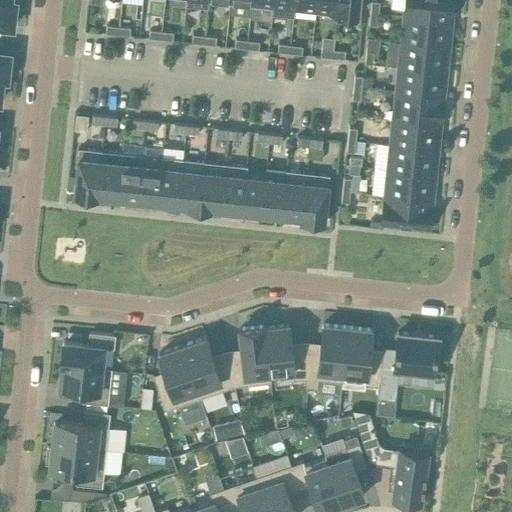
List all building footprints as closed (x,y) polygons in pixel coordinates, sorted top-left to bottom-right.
[(0,0),(0,24),(13,26),(15,4),(15,1),(0,0)] [(272,0),(272,5),(271,13),(294,16),(295,8),(295,0),(272,0)] [(316,0),(295,0),(295,8),(316,10),(316,0)] [(337,12),(337,0),(316,0),(316,10),(337,12)] [(337,0),(337,12),(336,20),(357,22),(359,0),(337,0)] [(380,1),(371,0),(370,11),(378,12),(380,1)] [(452,0),(405,0),(404,14),(451,19),(452,0)] [(378,12),(370,11),(369,24),(377,25),(378,12)] [(451,19),(404,14),(402,40),(448,45),(451,19)] [(119,25),(107,24),(106,32),(118,34),(119,25)] [(131,27),(119,25),(118,34),(130,35),(131,27)] [(161,30),(150,29),(149,37),(161,38),(161,30)] [(174,31),(161,30),(161,38),(173,39),(174,31)] [(204,35),(193,33),(192,42),(204,43),(204,35)] [(217,36),(204,35),(204,43),(216,44),(217,36)] [(247,39),(236,38),(235,46),(246,47),(247,39)] [(376,39),(368,38),(365,62),(373,63),(376,39)] [(260,41),(247,39),(246,47),(259,49),(260,41)] [(448,45),(402,40),(399,66),(445,71),(448,45)] [(290,44),(278,43),(278,51),(289,52),(290,44)] [(302,45),(290,44),(289,52),(302,53),(302,45)] [(333,49),(321,47),(321,55),(332,57),(333,49)] [(345,50),(333,49),(332,57),(344,58),(345,50)] [(0,75),(7,77),(10,52),(0,51),(0,75)] [(445,71),(399,66),(396,92),(442,97),(445,71)] [(363,75),(355,74),(353,87),(361,88),(363,75)] [(361,88),(353,87),(352,98),(360,99),(361,88)] [(396,92),(393,117),(440,122),(442,97),(396,92)] [(106,115),(93,113),(92,122),(105,124),(106,115)] [(118,116),(106,115),(105,124),(117,125),(118,116)] [(393,117),(391,143),(437,148),(440,122),(393,117)] [(146,119),(133,118),(132,126),(145,128),(146,119)] [(158,120),(146,119),(145,128),(157,129),(158,120)] [(187,124),(174,122),(173,131),(186,132),(187,124)] [(199,125),(187,124),(186,132),(198,134),(199,125)] [(229,128),(217,127),(216,136),(228,137),(229,128)] [(357,127),(349,127),(348,138),(356,139),(357,127)] [(242,129),(229,128),(228,137),(241,138),(242,129)] [(270,132),(257,131),(256,140),(269,141),(270,132)] [(282,134),(270,132),(269,141),(281,143),(282,134)] [(310,137),(298,135),(297,144),(309,145),(310,137)] [(323,138),(310,137),(309,145),(322,147),(323,138)] [(356,139),(348,138),(346,151),(355,151),(356,139)] [(388,169),(434,174),(437,148),(391,143),(388,169)] [(103,150),(79,147),(75,189),(74,193),(83,194),(98,195),(98,194),(102,159),(103,150)] [(103,150),(102,159),(98,194),(117,196),(121,161),(122,152),(103,150)] [(122,152),(121,161),(117,196),(137,198),(141,163),(142,154),(122,152)] [(142,154),(141,163),(137,198),(157,200),(161,165),(162,156),(142,154)] [(350,155),(350,163),(362,164),(362,156),(350,155)] [(162,156),(161,165),(157,200),(179,203),(183,168),(184,158),(162,156)] [(188,204),(188,205),(198,206),(202,170),(203,160),(184,158),(183,168),(179,203),(188,204)] [(203,160),(202,170),(198,206),(211,208),(211,206),(220,207),(225,163),(203,160)] [(247,165),(225,163),(220,207),(242,209),(246,175),(247,165)] [(350,164),(349,173),(352,173),(360,174),(360,165),(350,164)] [(286,169),(285,179),(281,214),(301,216),(306,171),(286,169)] [(434,174),(388,169),(385,195),(431,200),(434,174)] [(306,171),(301,216),(301,217),(315,219),(324,220),(325,216),(326,203),(329,174),(306,171)] [(265,177),(246,175),(242,209),(261,212),(265,177)] [(285,179),(265,177),(261,212),(281,214),(285,179)] [(352,177),(344,177),(342,190),(350,191),(352,177)] [(349,201),(350,191),(342,190),(341,201),(349,201)] [(431,200),(385,195),(382,221),(429,226),(431,200)] [(334,204),(326,203),(325,216),(332,216),(334,204)] [(306,380),(306,351),(293,352),(289,323),(266,326),(265,325),(264,325),(270,379),(292,377),(293,382),(305,381),(306,381),(306,380)] [(342,371),(347,326),(323,323),(320,352),(306,351),(306,380),(306,381),(306,386),(317,388),(318,378),(341,381),(342,371)] [(270,379),(264,325),(239,328),(242,358),(228,360),(234,384),(236,383),(270,379)] [(368,374),(367,383),(379,385),(380,375),(381,359),(370,358),(373,328),(347,326),(342,371),(368,374)] [(115,333),(90,331),(89,343),(63,340),(61,364),(62,364),(62,362),(102,366),(104,346),(114,347),(115,333)] [(397,347),(384,345),(382,359),(381,359),(380,375),(379,385),(377,397),(395,399),(398,366),(434,370),(438,335),(424,334),(424,333),(413,331),(412,332),(398,331),(397,347)] [(234,384),(228,360),(216,364),(206,336),(182,344),(199,395),(223,387),(234,384)] [(199,395),(182,344),(159,352),(168,380),(156,384),(164,407),(199,395)] [(111,367),(102,366),(62,362),(62,364),(60,385),(84,388),(83,400),(108,403),(111,367)] [(142,399),(141,407),(151,408),(152,400),(142,399)] [(55,419),(52,442),(96,447),(106,448),(108,426),(110,412),(85,409),(83,422),(55,419)] [(229,437),(244,434),(241,420),(226,423),(229,437)] [(290,424),(279,428),(281,435),(293,431),(290,424)] [(399,447),(387,445),(384,445),(382,444),(381,443),(379,441),(378,440),(377,437),(375,432),(358,429),(369,462),(390,466),(388,477),(395,478),(394,489),(393,496),(400,498),(421,501),(428,451),(399,447)] [(345,445),(324,452),(341,502),(363,494),(355,469),(367,465),(356,433),(343,438),(345,445)] [(52,446),(47,446),(45,462),(50,463),(50,466),(78,469),(77,483),(102,485),(106,448),(96,447),(52,442),(52,446)] [(341,502),(324,452),(326,457),(304,464),(303,460),(290,464),(299,488),(310,484),(318,510),(323,508),(341,502)] [(293,490),(299,488),(290,464),(257,476),(268,511),(293,511),(287,492),(293,490)] [(268,511),(257,476),(223,487),(231,511),(242,508),(243,511),(268,511)] [(192,507),(193,511),(229,511),(231,511),(223,487),(210,492),(213,500),(192,507)] [(97,496),(95,490),(71,488),(70,499),(85,500),(97,496)] [(149,492),(138,496),(142,506),(152,503),(149,492)]
